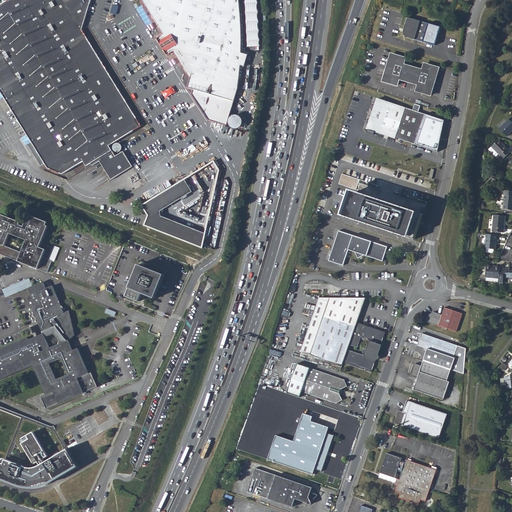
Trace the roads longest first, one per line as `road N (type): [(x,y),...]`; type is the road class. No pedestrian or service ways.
road 1 (residential): [(102,483),(196,272),(221,251),(235,184),(216,148)]
road 2 (trunk): [(311,0),(277,184),(224,361)]
road 3 (trunk): [(262,287),(275,271),(359,0)]
road 4 (trunk): [(262,287),(303,125),(322,0)]
road 5 (trunk): [(283,98),(224,361)]
road 6 (residential): [(430,240),(480,0)]
road 7 (trunk): [(173,511),(262,287)]
road 8 (residential): [(337,511),(403,324)]
road 9 (trunk): [(224,361),(161,511)]
